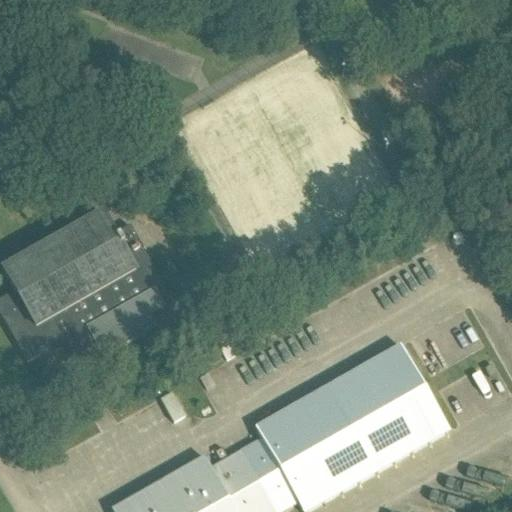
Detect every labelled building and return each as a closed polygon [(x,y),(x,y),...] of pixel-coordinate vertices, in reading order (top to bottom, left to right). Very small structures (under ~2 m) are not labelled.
[(14,293),(0,301),(0,318),(26,365),(64,344),(73,360),(96,347),(103,360),(156,329),(149,317),(164,308),(155,292),(163,287),(129,227),(114,236),(102,215),(2,272),(14,293)] [(201,314),(191,319),(202,338),(211,332),(201,314)] [(204,460),(113,511),(286,511),(297,506),(300,511),(312,511),(449,434),(400,348),(255,431),(261,442),(210,471),(204,460)] [(188,371),(201,392),(214,385),(200,364),(188,371)] [(160,403),(173,426),(185,419),(172,396),(160,403)] [(214,454),(220,464),(227,461),(221,450),(214,454)]
